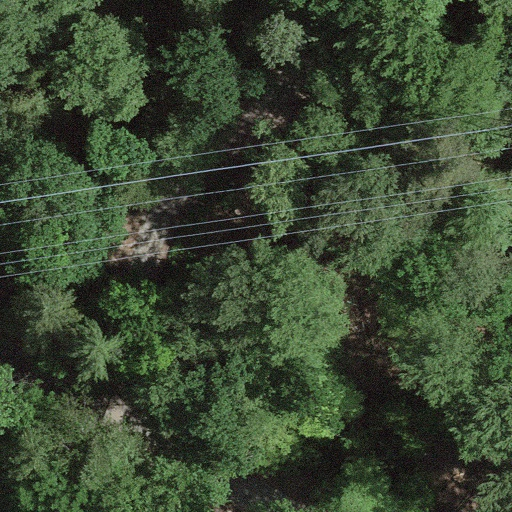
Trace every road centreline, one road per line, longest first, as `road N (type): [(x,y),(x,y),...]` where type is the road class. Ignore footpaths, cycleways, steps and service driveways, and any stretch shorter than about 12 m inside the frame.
road 1 (track): [(155,431),(138,330),(138,261),(152,202),(410,0)]
road 2 (unclassified): [(283,511),(155,431),(0,350)]
road 3 (track): [(76,0),(96,234)]
road 4 (track): [(152,202),(0,296)]
